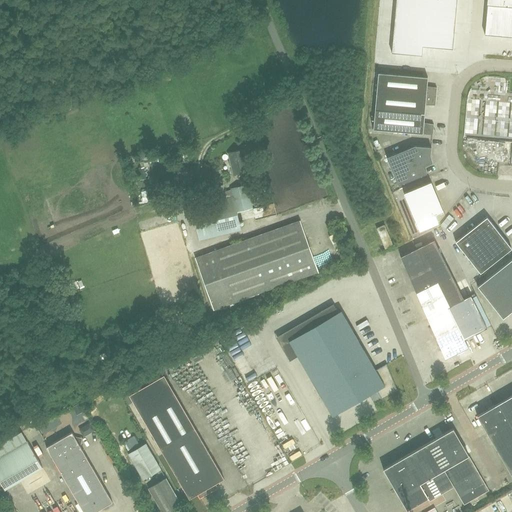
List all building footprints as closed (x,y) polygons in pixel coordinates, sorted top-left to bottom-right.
[(395,0),(391,53),(421,55),(422,46),(452,49),(456,0),(395,0)] [(484,35),(511,37),(511,0),(487,0),(486,14),(484,35)] [(428,78),(378,73),(375,110),(425,114),(425,105),(435,105),(437,88),(427,86),(428,78)] [(424,123),(425,114),(375,110),(374,130),(433,135),(434,124),(424,123)] [(387,158),(398,186),(427,174),(424,167),(433,163),(431,155),(431,147),(415,146),(387,158)] [(233,175),(250,170),(245,149),(228,153),(233,175)] [(169,190),(178,190),(178,184),(191,183),(191,175),(192,175),(192,167),(176,168),(176,175),(168,176),(169,190)] [(416,224),(443,212),(431,183),(404,194),(416,224)] [(190,207),(199,240),(241,230),(238,219),(237,212),(253,208),(247,184),(230,188),(230,190),(225,191),(226,197),(203,204),(190,207)] [(480,273),(511,249),(487,217),(455,242),(480,273)] [(214,309),(318,272),(299,221),(196,258),(214,309)] [(385,248),(393,245),(385,224),(377,228),(385,248)] [(470,295),(463,299),(434,240),(400,257),(445,359),(468,348),(464,340),(487,328),(470,295)] [(503,319),(511,311),(511,259),(477,287),(503,319)] [(306,331),(289,341),(298,356),(333,416),(376,391),(381,399),(397,390),(386,364),(376,371),(341,311),(338,312),(306,331)] [(148,428),(183,408),(164,376),(129,395),(148,428)] [(508,421),(511,419),(511,395),(498,403),(508,421)] [(487,433),(508,421),(498,403),(477,416),(487,433)] [(183,408),(148,428),(159,447),(190,499),(198,494),(200,498),(218,488),(216,484),(224,479),(194,427),(183,408)] [(497,451),(511,442),(511,427),(508,421),(487,433),(497,451)] [(451,465),(468,455),(453,428),(435,439),(451,465)] [(84,511),(95,511),(113,502),(72,432),(46,447),(84,511)] [(442,470),(444,469),(451,465),(435,439),(427,444),(442,470)] [(0,481),(5,490),(43,468),(28,441),(0,457),(0,481)] [(507,468),(511,465),(511,442),(497,451),(507,468)] [(143,479),(160,469),(146,444),(128,454),(143,479)] [(433,475),(442,470),(427,444),(418,449),(433,475)] [(432,476),(433,475),(418,449),(410,453),(426,480),(432,476)] [(416,485),(420,483),(426,480),(410,453),(401,459),(416,485)] [(449,478),(474,464),(468,455),(451,465),(444,469),(449,478)] [(398,496),(416,485),(401,459),(383,469),(398,496)] [(466,479),(478,472),(474,464),(449,478),(454,486),(466,479)] [(454,486),(449,478),(444,469),(442,470),(433,475),(432,476),(442,493),(453,486),(464,505),(476,497),(472,490),(466,479),(454,486)] [(472,490),(484,482),(478,472),(466,479),(472,490)] [(429,500),(442,493),(432,476),(426,480),(420,483),(428,498),(429,500)] [(162,511),(166,511),(181,504),(166,478),(148,488),(162,511)] [(472,490),(476,497),(489,490),(484,482),(472,490)] [(407,510),(428,498),(420,483),(416,485),(398,496),(407,510)]
